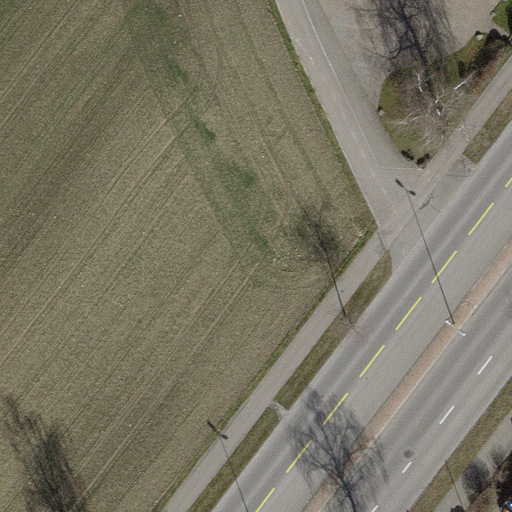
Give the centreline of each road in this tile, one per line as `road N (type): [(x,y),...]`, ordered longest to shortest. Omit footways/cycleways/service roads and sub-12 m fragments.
road 1 (secondary): [(511,158),(243,511)]
road 2 (secondary): [(361,511),(511,319)]
